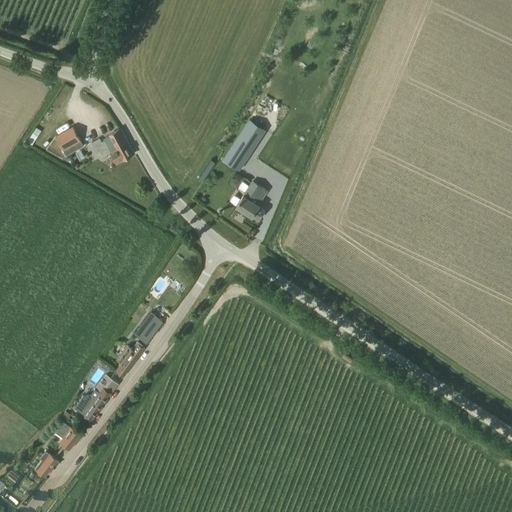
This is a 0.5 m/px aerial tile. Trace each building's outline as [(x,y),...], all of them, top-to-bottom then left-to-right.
[(57,128),(70,103),(65,100),(52,125),(57,128)] [(251,117),(224,158),(240,168),(267,127),(251,117)] [(81,140),(73,126),(56,136),(64,150),(81,140)] [(278,126),(256,165),(277,177),(299,138),(278,126)] [(135,153),(121,129),(110,134),(110,135),(104,138),(111,151),(110,152),(116,164),(135,153)] [(100,138),(91,143),(94,147),(102,142),(100,138)] [(241,183),(238,178),(233,178),(230,183),(232,187),(238,187),(241,183)] [(265,210),(259,206),(260,205),(258,204),(267,190),(253,181),(236,206),(252,216),(253,215),(259,218),(265,210)] [(182,295),(190,283),(187,280),(182,287),(181,286),(177,292),(182,295)] [(164,321),(152,311),(140,328),(143,330),(138,337),(147,344),(164,321)] [(145,348),(137,342),(132,349),(128,345),(118,359),(122,363),(116,371),(124,377),(145,348)] [(119,383),(106,374),(91,394),(83,395),(74,408),(92,420),(112,393),(119,383)] [(81,434),(64,421),(56,431),(64,437),(60,442),(70,449),(81,434)] [(64,445),(57,455),(63,459),(70,449),(64,445)] [(58,459),(55,458),(46,450),(40,458),(42,459),(35,468),(45,476),(58,459)]
